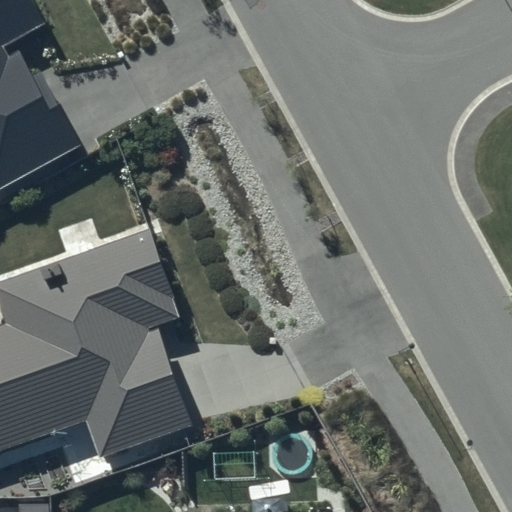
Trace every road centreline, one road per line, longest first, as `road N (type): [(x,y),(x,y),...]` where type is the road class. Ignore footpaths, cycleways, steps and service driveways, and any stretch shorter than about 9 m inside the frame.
road 1 (residential): [(511,393),(362,108)]
road 2 (residential): [(362,108),(511,25)]
road 3 (residential): [(362,108),(299,0)]
